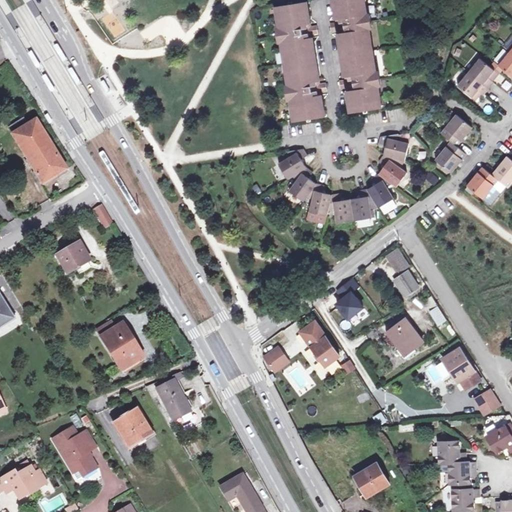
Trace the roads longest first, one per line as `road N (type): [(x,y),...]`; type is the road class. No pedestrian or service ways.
road 1 (secondary): [(237,345),(40,0)]
road 2 (residential): [(311,294),(382,396),(442,391),(461,402)]
road 3 (secondary): [(104,187),(206,358)]
road 4 (secondary): [(0,18),(104,187)]
road 5 (secondary): [(328,511),(237,345)]
road 6 (secondary): [(206,358),(292,511)]
road 7 (residential): [(403,222),(492,371)]
road 8 (residential): [(357,130),(404,124),(447,103),(497,135)]
road 9 (residential): [(322,0),(340,132)]
road 10 (residential): [(206,358),(86,404)]
road 11 (residential): [(403,222),(497,135)]
